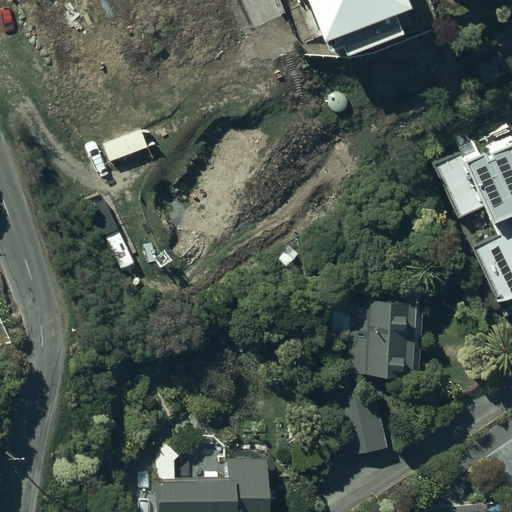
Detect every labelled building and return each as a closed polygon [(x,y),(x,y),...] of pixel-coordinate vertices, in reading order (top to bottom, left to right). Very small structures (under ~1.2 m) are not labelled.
[(306,0),(330,55),(399,27),(390,4),(400,0),(306,0)] [(511,297),(511,137),(508,129),(431,165),(497,305),(511,297)] [(407,367),(411,295),(350,291),(345,363),(407,367)] [(327,398),(340,458),(379,449),(365,389),(327,398)] [(158,511),(257,511),(257,473),(158,472),(158,511)]
